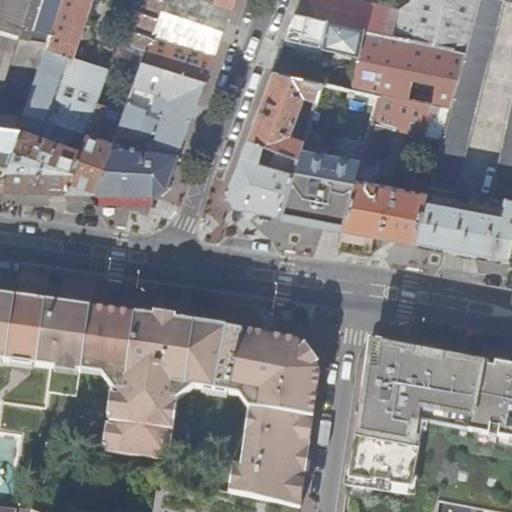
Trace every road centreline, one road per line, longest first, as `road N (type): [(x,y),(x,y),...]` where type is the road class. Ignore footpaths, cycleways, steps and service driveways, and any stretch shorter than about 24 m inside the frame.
road 1 (residential): [(271,0),(177,261)]
road 2 (residential): [(325,511),(360,289)]
road 3 (tertiary): [(177,261),(360,289)]
road 4 (tertiary): [(0,236),(177,261)]
road 5 (tertiary): [(360,289),(511,314)]
